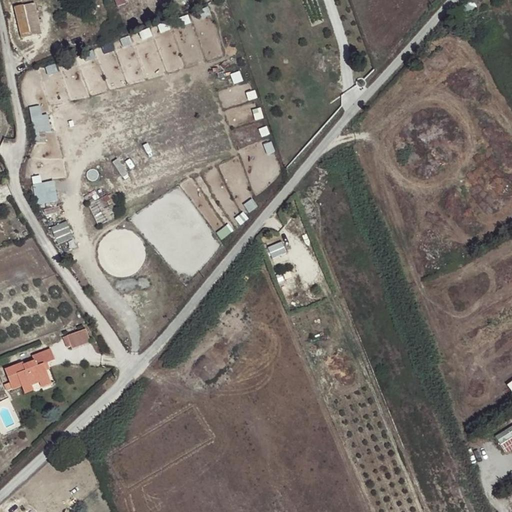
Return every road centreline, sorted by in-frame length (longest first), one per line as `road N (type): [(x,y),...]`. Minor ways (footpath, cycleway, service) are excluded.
road 1 (unclassified): [(453,0),(357,104),(166,340),(130,370)]
road 2 (residential): [(0,15),(20,121),(15,187),(130,370)]
road 3 (track): [(329,139),(385,135),(412,104),(457,108),(474,142),(453,177),(430,187),(406,183),(384,156)]
road 4 (unclassified): [(130,370),(0,493)]
